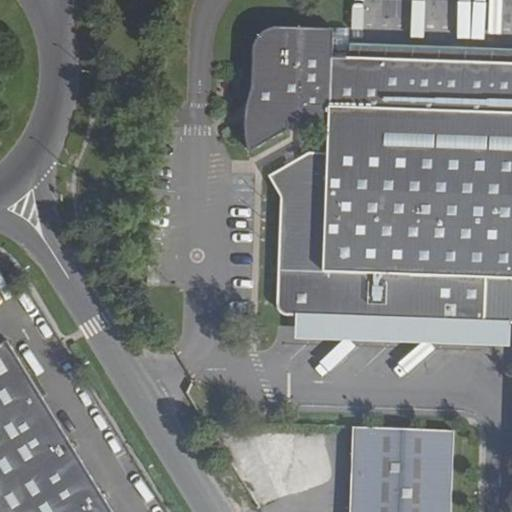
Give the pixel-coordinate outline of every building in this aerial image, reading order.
[(334,59),(335,30),(281,28),(272,29),(266,32),(261,36),(258,42),(256,49),(254,89),(253,107),(249,107),(248,112),(247,118),(247,133),(251,152),(291,130),(291,124),(331,124),(330,155),(311,153),(271,176),(283,196),(279,307),(280,308),(280,310),(282,312),(283,313),(284,314),(285,314),(299,315),(511,322),(511,64),(350,60),(334,59)] [(511,49),(351,45),(350,60),(511,64),(511,49)] [(299,315),(298,337),(510,344),(511,322),(299,315)] [(112,511),(8,343),(0,347),(0,511),(112,511)] [(451,511),(454,431),(354,428),(351,511),(451,511)]
